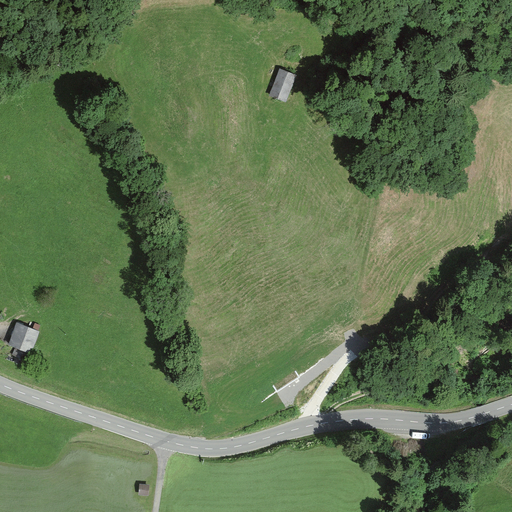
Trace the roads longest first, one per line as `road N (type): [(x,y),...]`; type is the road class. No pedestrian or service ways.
road 1 (primary): [(165,441),(224,448),(326,422),(444,423),(511,404)]
road 2 (primary): [(0,384),(165,441)]
road 3 (track): [(0,83),(87,48),(127,0)]
